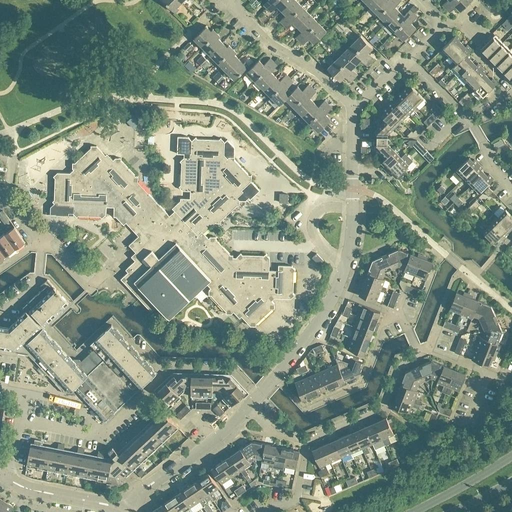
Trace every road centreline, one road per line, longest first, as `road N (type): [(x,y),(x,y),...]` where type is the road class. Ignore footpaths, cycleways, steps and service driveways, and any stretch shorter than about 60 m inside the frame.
road 1 (residential): [(275,377),(304,410),(362,384),(389,311)]
road 2 (residential): [(336,290),(352,225),(350,108)]
road 3 (residential): [(18,420),(102,435),(164,376)]
road 4 (residential): [(126,507),(248,407)]
road 5 (residential): [(306,440),(382,405),(401,359),(417,352)]
road 6 (residential): [(350,108),(251,24)]
